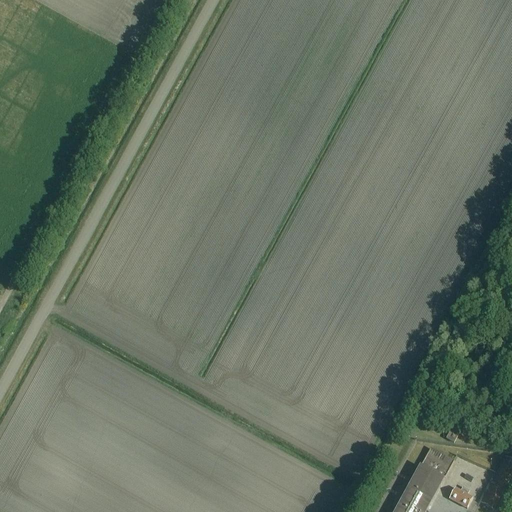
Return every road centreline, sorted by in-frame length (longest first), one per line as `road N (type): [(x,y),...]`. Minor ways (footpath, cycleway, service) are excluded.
road 1 (unclassified): [(0,391),(213,0)]
road 2 (track): [(166,0),(0,305)]
